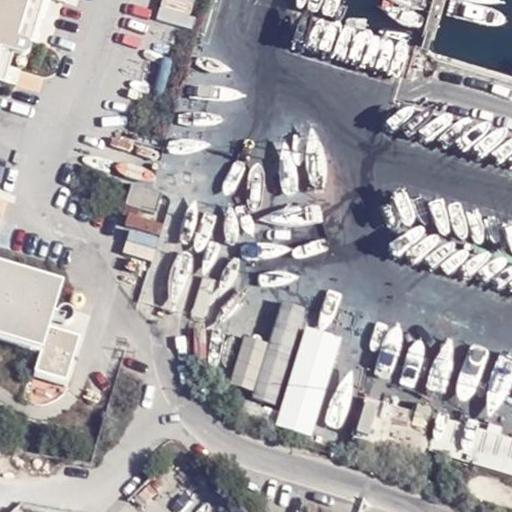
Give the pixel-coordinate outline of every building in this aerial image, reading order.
[(26,42),(37,44),(51,0),(53,0),(57,1),(64,3),(64,0),(0,0),(0,49),(12,53),(18,55),(22,55),(26,54),(27,53),(28,49),(29,47),(28,45),(28,43),(26,42)] [(53,0),(51,0),(37,44),(43,46),(57,1),(53,0)] [(9,68),(12,53),(0,49),(0,82),(3,83),(9,68)] [(19,72),(9,68),(3,83),(14,87),(19,72)] [(154,216),(160,194),(151,191),(126,185),(119,205),(154,216)] [(131,229),(126,254),(154,260),(159,235),(131,229)] [(219,269),(222,258),(209,255),(207,266),(219,269)] [(0,266),(0,337),(41,350),(48,328),(60,284),(0,266)] [(48,328),(41,350),(35,371),(66,380),(79,338),(48,328)] [(315,438),(343,339),(305,328),(277,427),(315,438)] [(354,442),(418,457),(424,434),(430,409),(417,406),(415,416),(364,403),(354,442)] [(429,449),(511,474),(511,441),(438,419),(429,449)] [(420,479),(511,507),(511,487),(426,460),(420,479)]
